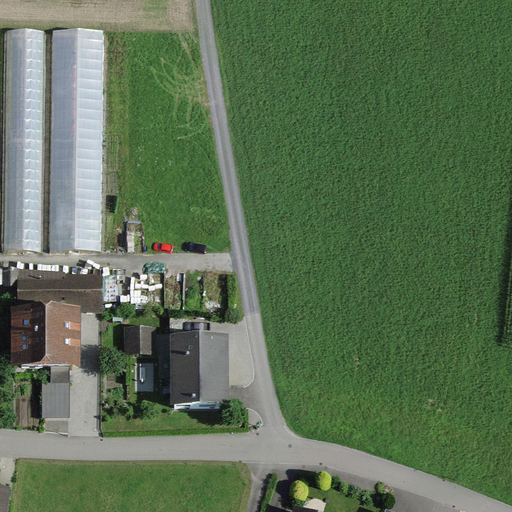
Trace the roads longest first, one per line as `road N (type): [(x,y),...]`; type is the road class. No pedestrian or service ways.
road 1 (residential): [(502,511),(442,486),(320,454),(0,440)]
road 2 (track): [(268,450),(273,424),(195,0)]
